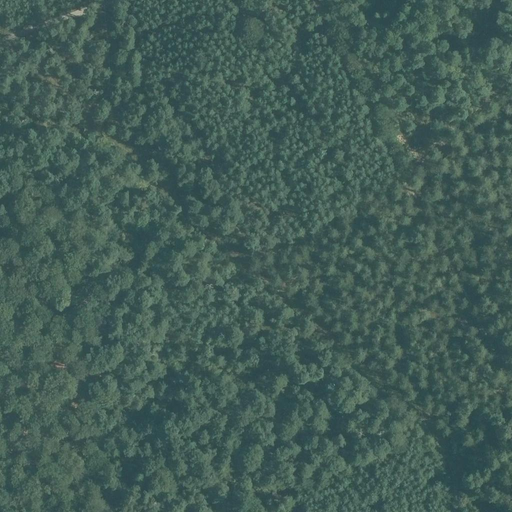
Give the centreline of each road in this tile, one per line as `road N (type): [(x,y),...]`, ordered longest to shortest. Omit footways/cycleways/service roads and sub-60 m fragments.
road 1 (track): [(0,43),(431,425),(452,473),(452,511)]
road 2 (track): [(188,511),(163,463),(120,429),(92,359),(90,347),(120,290),(87,280),(57,207),(94,120)]
road 3 (track): [(309,0),(511,385)]
road 4 (track): [(127,149),(112,119),(104,3)]
road 5 (track): [(402,174),(511,81)]
